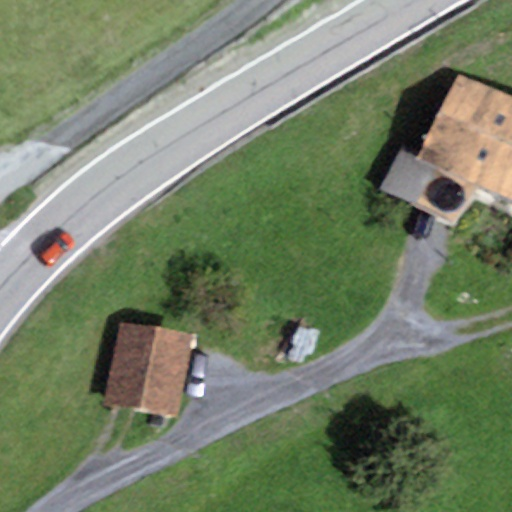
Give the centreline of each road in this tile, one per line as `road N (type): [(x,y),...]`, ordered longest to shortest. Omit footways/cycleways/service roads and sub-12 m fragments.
road 1 (tertiary): [(417,0),(130,169),(0,289)]
road 2 (track): [(53,511),(381,344),(428,251)]
road 3 (track): [(0,176),(258,0)]
road 4 (track): [(381,344),(511,317)]
